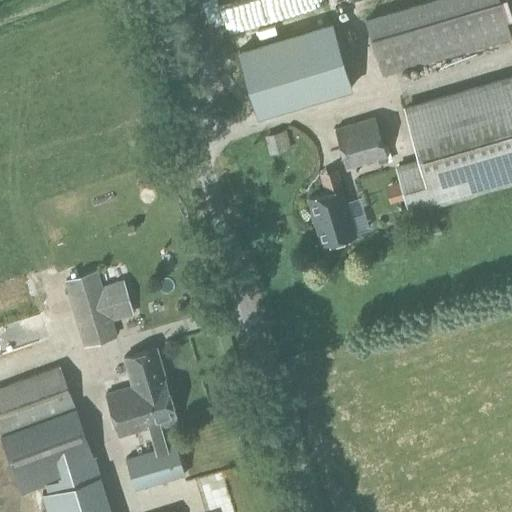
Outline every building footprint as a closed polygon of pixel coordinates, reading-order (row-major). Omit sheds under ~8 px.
[(387,10),(358,17),(363,36),(439,18),(434,0),(430,0),(416,4),(417,8),(404,11),(406,18),(390,21),(387,10)] [(373,71),(508,39),(499,3),(364,35),(373,71)] [(258,116),(353,87),(333,20),(237,48),(258,116)] [(511,73),(393,102),(414,188),(398,192),(402,210),(511,183),(511,73)] [(375,117),(336,128),(347,166),(386,155),(375,117)] [(358,237),(345,190),(311,199),(324,247),(334,244),(334,246),(338,248),(346,246),(349,241),(349,239),(358,237)] [(427,236),(449,231),(443,207),(421,213),(427,236)] [(96,271),(67,281),(85,343),(115,335),(96,271)] [(16,342),(33,336),(26,315),(9,321),(16,342)] [(133,386),(107,394),(119,435),(148,426),(152,425),(153,429),(162,426),(177,421),(164,377),(162,372),(164,372),(157,348),(125,357),(133,386)] [(43,473),(94,456),(62,364),(0,385),(0,433),(18,482),(43,473)] [(153,429),(152,425),(148,426),(155,449),(155,450),(168,446),(167,444),(162,426),(153,429)] [(168,446),(155,450),(155,449),(125,457),(135,489),(186,474),(176,441),(167,444),(168,446)]
